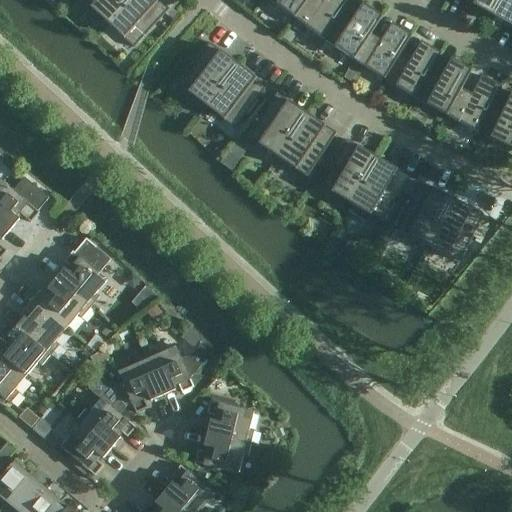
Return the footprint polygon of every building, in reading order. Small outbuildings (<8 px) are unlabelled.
[(107,25),(129,0),(80,0),(82,2),(83,0),(92,7),(90,9),(92,11),(93,9),(108,22),(106,24),(107,25)] [(129,0),(107,25),(108,25),(109,24),(124,37),(122,39),(124,40),(125,38),(134,46),(132,48),(134,49),(169,10),(168,9),(166,11),(158,3),(160,1),(158,0),(157,0),(156,2),(154,0),(129,0)] [(268,0),(276,5),(294,19),(308,0),(268,0)] [(305,27),(323,40),(351,0),(323,0),(322,2),(319,0),(308,0),(294,19),(305,27)] [(352,0),(351,0),(323,40),(334,48),(353,61),(382,18),(363,5),(351,23),(342,16),(352,0)] [(491,17),(492,18),(501,0),(460,0),(462,1),(462,0),(465,0),(473,4),(472,6),(474,8),(475,5),(492,15),(491,17)] [(511,0),(501,0),(492,18),(493,18),(494,16),(511,26),(510,28),(511,28),(511,0)] [(383,18),(382,18),(353,61),(364,68),(384,80),(411,36),(392,24),(381,42),(371,36),(383,18)] [(415,99),(441,54),(421,43),(410,61),(401,55),(412,37),(411,36),(384,80),(395,87),(415,99)] [(206,108),(238,66),(237,65),(236,67),(220,55),(222,53),(220,52),(219,54),(210,47),(211,45),(210,44),(177,86),(179,87),(181,85),(189,92),(188,94),(190,95),(191,93),(207,105),(205,107),(206,108)] [(415,99),(426,106),(446,117),(471,71),(451,60),(441,79),(431,73),(441,55),(441,54),(415,99)] [(239,67),(238,66),(206,108),(207,109),(208,107),(224,119),(223,121),(224,122),(226,120),(235,127),(233,129),(235,130),(267,88),(265,86),(264,88),(255,82),(256,80),(255,78),(253,80),(238,68),(239,67)] [(446,117),(478,134),(501,88),(481,77),(472,96),(462,90),(472,72),(471,71),(446,117)] [(501,88),(478,134),(490,140),(511,150),(511,148),(511,93),(503,112),(493,107),(502,88),(501,88)] [(277,159),(307,115),(306,114),(304,116),(288,105),(289,103),(287,102),(286,104),(277,98),(278,96),(277,95),(247,139),(249,140),(250,138),(259,144),(258,146),(260,147),(261,145),(277,156),(276,158),(277,159)] [(307,115),(277,159),(278,159),(279,157),(296,168),(294,170),(296,172),(297,169),(307,176),(305,178),(307,179),(336,135),(335,134),(333,136),(324,130),(326,128),(324,126),(322,128),(306,117),(307,115)] [(350,205),(351,205),(378,159),(377,159),(376,161),(359,151),(360,149),(358,148),(357,150),(347,144),(348,142),(347,141),(320,187),(322,188),(323,186),(332,191),(331,194),(333,195),(334,193),(351,203),(350,205)] [(379,160),(378,159),(351,205),(352,206),(348,212),(365,222),(369,216),(371,217),(372,215),(381,220),(380,222),(382,223),(409,178),(407,177),(406,179),(396,173),(397,171),(396,170),(394,172),(377,162),(379,160)] [(0,222),(11,231),(19,221),(17,219),(20,215),(31,224),(39,214),(38,213),(50,200),(25,179),(14,192),(1,181),(0,181),(0,222)] [(428,247),(440,222),(451,200),(451,199),(449,201),(432,192),(433,190),(431,189),(430,192),(420,187),(421,184),(419,183),(395,231),(397,232),(398,229),(408,234),(407,237),(409,238),(410,235),(428,244),(427,246),(428,247)] [(452,200),(451,200),(440,222),(428,247),(429,247),(430,245),(447,254),(446,256),(448,257),(449,255),(459,260),(458,262),(460,263),(484,216),(482,215),(481,217),(471,212),(472,210),(470,209),(469,211),(451,202),(452,200)] [(11,231),(0,222),(0,259),(7,252),(0,246),(0,239),(2,242),(11,231)] [(56,280),(90,309),(99,298),(95,295),(107,281),(99,275),(111,261),(87,240),(75,255),(73,253),(64,263),(70,268),(67,272),(64,270),(56,280)] [(32,301),(66,330),(77,316),(81,320),(90,309),(56,280),(47,290),(49,292),(46,296),(40,291),(32,301)] [(16,328),(50,357),(59,346),(55,343),(66,330),(32,301),(24,310),(30,315),(26,319),(24,317),(16,328)] [(0,355),(26,377),(37,364),(41,367),(50,357),(16,328),(7,338),(9,340),(6,344),(0,339),(0,355)] [(96,336),(87,347),(94,352),(105,344),(96,336)] [(145,356),(163,397),(175,391),(174,389),(179,387),(182,394),(194,388),(190,380),(214,353),(203,344),(191,358),(183,359),(181,360),(176,347),(159,355),(157,350),(145,356)] [(26,377),(0,355),(0,396),(9,405),(19,394),(15,391),(26,377)] [(163,397),(145,356),(132,362),(134,366),(117,373),(122,383),(112,388),(126,408),(132,406),(136,414),(148,409),(145,402),(149,400),(150,402),(163,397)] [(207,434),(250,445),(254,431),(249,430),(253,413),(235,408),(236,402),(213,396),(211,403),(210,402),(207,415),(214,417),(213,422),(210,421),(207,434)] [(77,421),(112,450),(120,439),(118,437),(121,433),(127,438),(136,428),(101,399),(90,413),(86,410),(77,421)] [(112,450),(77,421),(68,431),(72,434),(61,448),(95,477),(103,467),(97,462),(101,458),(103,460),(112,450)] [(250,445),(207,434),(203,447),(206,448),(205,453),(198,451),(194,464),(238,475),(242,457),(247,459),(250,445)] [(0,503),(4,507),(30,476),(14,462),(0,479),(0,503)] [(163,494),(185,511),(206,511),(207,511),(203,509),(214,495),(180,466),(172,476),(178,481),(174,485),(172,484),(163,494)] [(26,511),(46,489),(30,476),(4,507),(10,511),(26,511)] [(53,511),(61,502),(46,489),(26,511),(53,511)] [(185,511),(163,494),(155,504),(157,506),(154,510),(148,505),(141,511),(185,511)] [(73,511),(61,502),(53,511),(73,511)]
